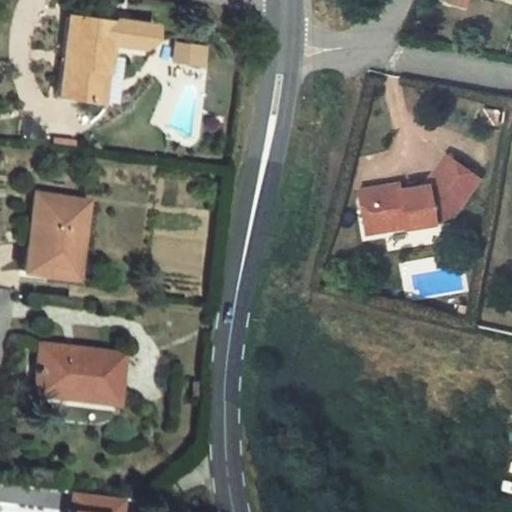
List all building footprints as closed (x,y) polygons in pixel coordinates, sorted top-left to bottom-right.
[(440,0),(440,2),(463,9),(466,0),(440,0)] [(117,38),(73,34),(65,113),(119,119),(123,87),(113,86),(116,59),(117,38)] [(117,35),(117,38),(116,59),(147,62),(158,54),(160,40),(117,35)] [(213,59),(185,57),(183,73),(211,75),(213,59)] [(396,189),(356,197),(363,232),(402,225),(403,230),(446,222),(474,183),(444,162),(425,189),(397,194),(396,189)] [(94,217),(42,210),(33,289),(55,291),(56,285),(77,288),(84,239),(91,240),(94,217)] [(402,225),(363,232),(364,237),(403,230),(402,225)] [(52,365),(49,402),(99,407),(98,418),(131,421),(135,373),(52,365)] [(48,414),(98,418),(99,407),(49,402),(48,414)]
